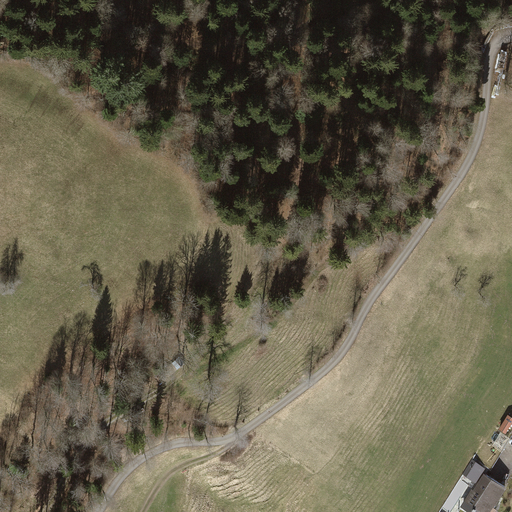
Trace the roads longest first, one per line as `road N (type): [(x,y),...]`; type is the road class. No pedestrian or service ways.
road 1 (track): [(40,511),(102,424),(163,384),(244,309),(300,162),(266,74),(235,51),(160,27),(125,0)]
road 2 (unclassified): [(511,31),(491,47),(470,151),(345,354),(234,438),(173,445),(129,470),(104,511)]
